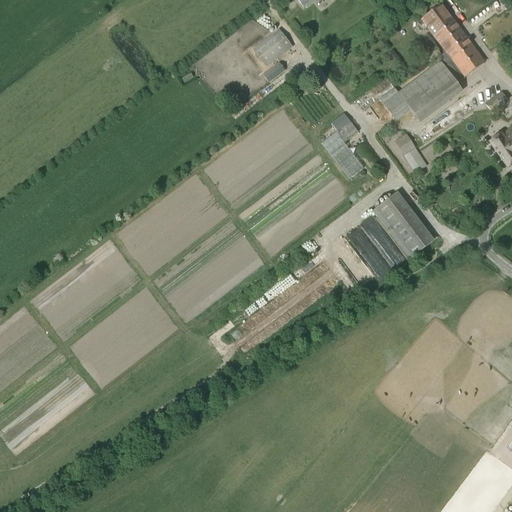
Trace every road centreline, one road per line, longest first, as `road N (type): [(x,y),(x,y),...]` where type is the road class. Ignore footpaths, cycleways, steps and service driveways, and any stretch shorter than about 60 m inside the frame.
road 1 (track): [(20,511),(16,502),(211,377),(228,351),(331,273),(332,229),(395,181)]
road 2 (track): [(458,240),(32,511)]
